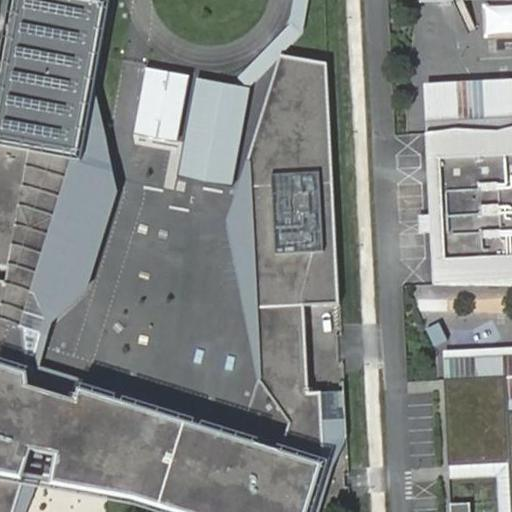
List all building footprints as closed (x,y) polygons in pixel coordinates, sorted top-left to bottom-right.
[(134,511),(243,511),(258,449),(27,379),(22,335),(64,160),(92,9),(46,0),(3,0),(0,18),(0,23),(8,39),(6,47),(0,45),(0,511),(6,511),(11,481),(134,511)] [(346,441),(331,67),(284,60),(251,163),(259,382),(289,426),(280,456),(258,449),(243,511),(309,511),(324,466),(323,441),(346,441)] [(192,76),(147,68),(135,135),(180,143),(192,76)] [(252,87),(198,78),(181,177),(235,187),(252,87)] [(511,130),(434,134),(442,285),(511,281),(511,130)] [(511,377),(451,381),(455,466),(511,463),(511,377)]
